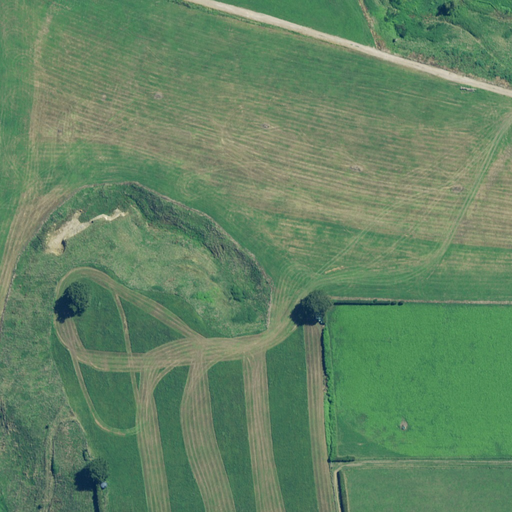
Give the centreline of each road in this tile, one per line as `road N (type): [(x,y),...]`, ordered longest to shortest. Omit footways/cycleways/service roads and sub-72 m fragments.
road 1 (track): [(511,463),(98,461),(91,409),(55,438),(46,511)]
road 2 (track): [(220,0),(511,87)]
